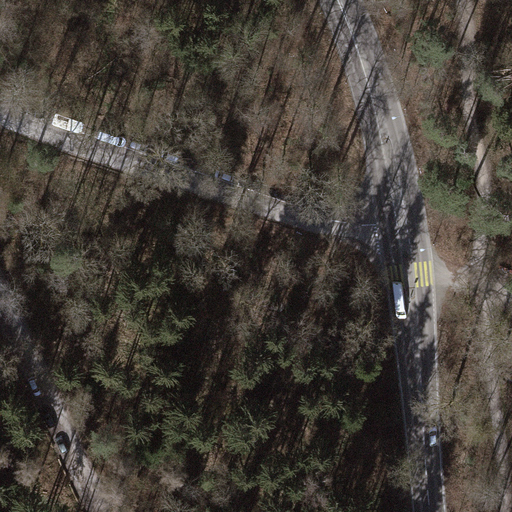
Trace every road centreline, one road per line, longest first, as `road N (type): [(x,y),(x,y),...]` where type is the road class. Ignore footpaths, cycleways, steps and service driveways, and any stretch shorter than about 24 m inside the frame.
road 1 (secondary): [(434,511),(385,133),(341,0)]
road 2 (track): [(461,0),(481,185),(480,283)]
road 3 (track): [(0,304),(106,511)]
road 4 (track): [(480,283),(506,511)]
